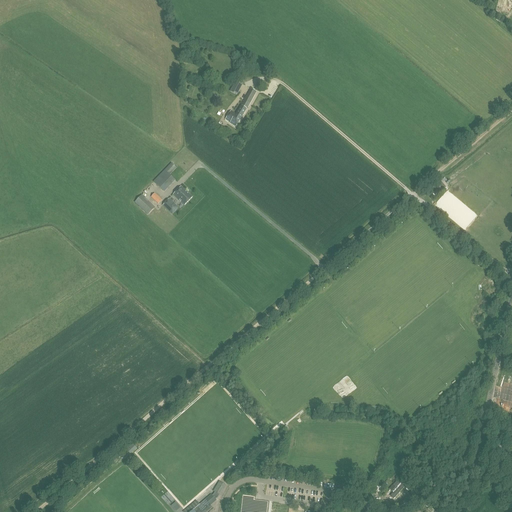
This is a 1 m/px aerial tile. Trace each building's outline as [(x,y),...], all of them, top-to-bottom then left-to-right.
[(230,123),(236,126),(247,109),(256,92),(251,89),(247,96),(245,95),(243,98),(245,99),(241,105),(236,114),(231,111),(225,119),(230,123)] [(154,182),(163,191),(174,179),(169,175),(177,168),(172,163),(154,182)] [(173,194),(185,205),(192,197),(181,186),(173,194)] [(151,197),(158,204),(162,200),(155,193),(151,197)] [(135,202),(148,215),(155,208),(142,195),(135,202)] [(163,205),(169,212),(176,205),(169,199),(163,205)] [(120,454),(125,459),(137,448),(133,443),(120,454)] [(390,496),(394,499),(404,487),(397,481),(389,489),(393,493),(390,496)] [(207,511),(213,507),(211,506),(217,501),(216,500),(218,498),(219,495),(220,495),(226,486),(220,482),(214,491),(215,492),(214,494),(212,496),(212,495),(200,505),(197,500),(183,511),(207,511)] [(400,504),(402,506),(406,502),(407,503),(418,492),(414,488),(410,493),(411,494),(410,496),(409,494),(400,504)]
